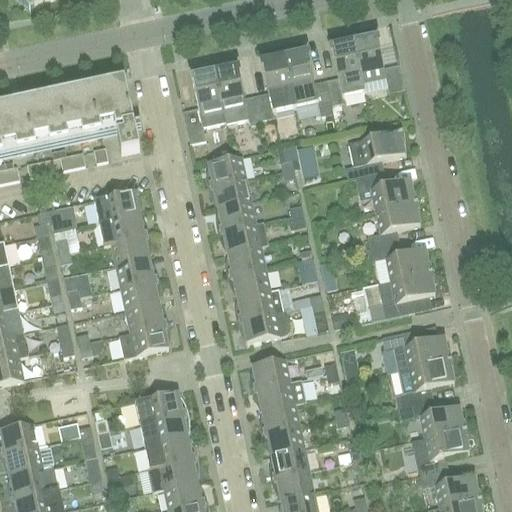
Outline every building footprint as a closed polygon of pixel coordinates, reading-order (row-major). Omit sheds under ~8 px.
[(56,0),(20,0),(19,3),(33,14),(35,12),(56,0)] [(363,87),(355,48),(351,49),(349,44),(331,47),(338,82),(326,85),(332,110),(344,107),(343,101),(365,96),(363,87)] [(384,72),(378,44),(355,48),(363,87),(386,82),(389,97),(405,94),(400,69),(384,72)] [(315,87),(308,59),(285,63),(296,111),(318,106),(321,120),(334,117),(332,110),(326,85),(315,87)] [(296,111),(285,63),(262,68),(269,97),(257,100),(262,125),(275,122),(273,116),(296,111)] [(224,117),(216,78),(212,79),(210,73),(191,77),(199,112),(183,116),(190,148),(206,145),(203,131),(226,126),(224,117)] [(245,102),(239,73),(216,78),(224,117),(226,126),(226,128),(249,123),(250,127),(262,125),(257,100),(245,102)] [(140,154),(125,84),(0,110),(0,157),(116,133),(122,158),(140,154)] [(378,166),(405,160),(401,138),(403,137),(403,136),(349,148),(354,171),(346,172),(348,185),(356,183),(381,178),(378,166)] [(109,165),(106,152),(94,155),(97,168),(109,165)] [(83,157),(72,160),(75,173),(86,170),(83,157)] [(63,175),(75,173),(72,160),(60,162),(63,175)] [(247,184),(242,161),(209,168),(211,179),(209,180),(209,192),(247,184)] [(50,164),(39,167),(41,180),(53,177),(50,164)] [(281,167),(283,176),(294,174),(293,165),(281,167)] [(30,182),(41,180),(39,167),(28,169),(30,182)] [(7,174),(6,174),(9,187),(20,185),(17,172),(14,172),(7,174)] [(0,188),(9,187),(6,174),(5,174),(0,175),(0,188)] [(296,183),(294,174),(283,176),(285,185),(296,183)] [(415,206),(411,184),(383,190),(381,178),(356,183),(359,196),(372,193),(376,215),(418,206),(415,206)] [(247,184),(209,192),(209,193),(214,203),(216,203),(218,213),(251,206),(247,184)] [(140,208),(140,202),(138,197),(137,196),(94,205),(99,228),(140,219),(138,209),(140,208)] [(256,229),(251,206),(218,213),(221,224),(219,224),(219,236),(256,229)] [(396,248),(393,236),(420,230),(416,207),(418,207),(418,206),(376,215),(381,238),(368,240),(371,253),(396,248)] [(291,212),(293,221),(304,218),(302,210),(291,212)] [(56,213),(47,215),(49,227),(58,225),(56,213)] [(41,228),(49,227),(47,215),(38,217),(41,228)] [(307,231),(304,218),(293,221),(288,222),(290,234),(307,231)] [(149,240),(144,229),(142,230),(140,219),(99,228),(104,251),(112,249),(149,240)] [(256,229),(219,236),(219,237),(224,248),(226,247),(228,258),(261,251),(269,249),(264,227),(256,229)] [(41,255),(43,264),(54,261),(49,239),(38,242),(41,255)] [(150,264),(147,253),(149,253),(149,241),(149,240),(112,249),(117,271),(150,264)] [(71,258),(67,241),(56,244),(60,260),(71,258)] [(430,276),(426,254),(399,260),(396,248),(371,253),(367,253),(370,266),(387,263),(391,285),(433,276),(430,276)] [(4,249),(0,249),(0,272),(9,271),(4,249)] [(266,273),(261,251),(228,258),(230,268),(228,269),(228,281),(266,273)] [(300,256),(302,265),(314,263),(312,254),(300,256)] [(73,266),(71,258),(60,260),(61,269),(73,266)] [(43,264),(45,275),(56,272),(54,261),(43,264)] [(316,272),(314,263),(302,265),(304,274),(316,272)] [(159,285),(154,274),(152,274),(150,264),(117,271),(122,293),(159,286),(159,285)] [(339,293),(332,265),(321,268),(327,295),(339,293)] [(9,271),(0,272),(0,296),(13,293),(9,271)] [(266,273),(228,281),(229,282),(233,292),(235,292),(238,303),(271,295),(266,273)] [(408,305),(435,299),(431,277),(433,277),(433,276),(391,285),(378,288),(364,291),(371,326),(411,317),(408,305)] [(59,284),(47,286),(50,299),(62,297),(59,284)] [(159,308),(157,298),(159,297),(159,286),(122,293),(126,316),(159,308)] [(0,319),(18,316),(13,293),(0,296),(0,319)] [(67,296),(69,304),(81,302),(79,293),(67,296)] [(286,316),(281,293),(271,295),(238,303),(240,313),(238,314),(238,325),(286,316)] [(50,299),(52,308),(64,306),(62,297),(50,299)] [(312,309),(312,310),(323,307),(321,299),(294,305),(295,313),(312,309)] [(83,311),(81,302),(69,304),(71,313),(83,311)] [(66,315),(64,306),(52,308),(54,317),(66,315)] [(329,335),(323,307),(312,310),(318,337),(329,335)] [(168,329),(164,318),(162,319),(159,308),(126,316),(131,338),(168,329)] [(18,316),(0,319),(0,342),(23,338),(18,316)] [(290,333),(286,316),(238,325),(238,326),(243,337),(245,337),(248,348),(284,340),(287,339),(289,336),(290,335),(290,333)] [(348,317),(334,321),(336,333),(351,330),(348,317)] [(57,331),(62,353),(73,350),(69,328),(57,331)] [(169,354),(167,342),(169,342),(169,330),(168,329),(131,338),(120,340),(125,363),(169,354)] [(411,373),(452,364),(452,363),(449,364),(445,342),(417,347),(415,335),(382,342),(385,355),(395,353),(400,375),(410,373),(411,373)] [(28,360),(23,338),(0,342),(0,366),(19,362),(28,360)] [(77,340),(79,349),(90,347),(88,338),(77,340)] [(93,360),(90,347),(79,349),(82,362),(93,360)] [(75,359),(73,350),(62,353),(64,362),(75,359)] [(0,390),(24,385),(19,362),(0,366),(0,390)] [(290,387),(285,363),(252,371),(255,382),(253,382),(253,394),(253,395),(290,387)] [(355,382),(352,364),(343,366),(346,384),(355,382)] [(452,365),(452,364),(411,373),(416,395),(395,400),(397,412),(401,411),(430,405),(427,393),(454,387),(450,365),(452,365)] [(325,370),(327,379),(338,376),(336,367),(325,370)] [(340,385),(338,376),(327,379),(329,388),(340,385)] [(302,384),(290,387),(253,395),(258,406),(260,405),(262,416),(295,409),(306,406),(302,384)] [(188,419),(183,408),(181,408),(178,397),(135,406),(140,429),(188,419)] [(464,434),(460,411),(432,417),(430,405),(401,411),(397,412),(400,425),(421,420),(425,443),(467,434),(467,433),(464,434)] [(300,431),(295,409),(262,416),(264,426),(263,427),(263,439),(263,440),(300,431)] [(335,414),(336,423),(348,421),(346,412),(335,414)] [(188,442),(186,432),(188,431),(188,419),(140,429),(145,452),(188,442)] [(349,430),(348,421),(336,423),(338,432),(349,430)] [(110,436),(107,423),(95,426),(98,438),(110,436)] [(38,451),(33,428),(0,435),(3,447),(1,447),(1,459),(1,460),(38,451)] [(79,433),(81,442),(92,440),(91,431),(79,433)] [(305,453),(300,431),(263,440),(268,450),(270,450),(272,461),(305,453)] [(442,463),(469,457),(465,435),(467,434),(425,443),(413,445),(420,480),(445,475),(442,463)] [(112,451),(110,436),(98,438),(101,453),(112,451)] [(94,448),(92,440),(81,442),(83,451),(94,448)] [(197,463),(192,452),(190,453),(188,442),(145,452),(150,473),(150,474),(197,464),(197,463)] [(48,449),(38,451),(1,460),(6,471),(8,470),(10,481),(51,472),(54,467),(51,451),(49,450),(48,449)] [(310,476),(305,453),(272,461),(274,471),(272,472),(272,484),(310,476)] [(363,456),(367,474),(378,471),(374,454),(363,456)] [(350,458),(352,466),(363,464),(361,455),(350,458)] [(198,487),(195,476),(197,476),(197,464),(150,474),(150,473),(148,474),(153,497),(165,494),(198,487)] [(365,473),(363,464),(352,466),(354,476),(365,473)] [(53,471),(51,472),(10,481),(12,491),(10,491),(11,503),(60,493),(53,471)] [(106,474),(108,483),(119,481),(117,472),(106,474)] [(89,478),(91,487),(102,484),(100,475),(89,478)] [(479,503),(475,481),(448,487),(445,475),(420,480),(423,493),(436,490),(440,511),(442,511),(482,503),(479,503)] [(314,498),(310,476),(272,484),(277,495),(279,495),(281,505),(314,498)] [(119,481),(108,483),(110,492),(121,489),(119,481)] [(104,493),(102,484),(91,487),(93,495),(104,493)] [(207,508),(202,497),(200,497),(198,487),(165,494),(168,511),(191,511),(207,509),(207,508)] [(63,511),(60,493),(11,503),(10,503),(11,504),(14,511),(63,511)] [(317,511),(314,498),(281,505),(282,511),(317,511)] [(354,504),(355,511),(358,511),(367,510),(365,501),(354,504)] [(481,511),(480,505),(482,504),(482,503),(442,511),(481,511)]
